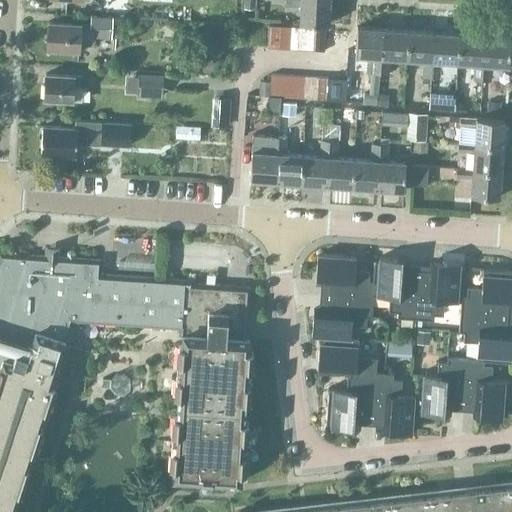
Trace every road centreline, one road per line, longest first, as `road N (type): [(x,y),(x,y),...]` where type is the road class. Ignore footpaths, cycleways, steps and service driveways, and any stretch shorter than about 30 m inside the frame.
road 1 (residential): [(282,220),(0,200)]
road 2 (residential): [(327,464),(309,455),(302,429),(282,220)]
road 3 (residential): [(511,239),(282,220)]
road 4 (residential): [(327,464),(511,438)]
road 5 (residential): [(0,144),(9,0)]
